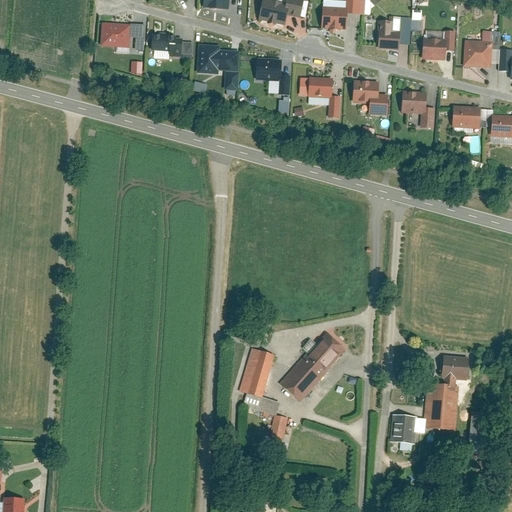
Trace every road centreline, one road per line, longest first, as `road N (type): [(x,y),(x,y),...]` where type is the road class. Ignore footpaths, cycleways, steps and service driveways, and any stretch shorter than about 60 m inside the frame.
road 1 (secondary): [(0,88),(511,228)]
road 2 (residential): [(511,99),(111,0)]
